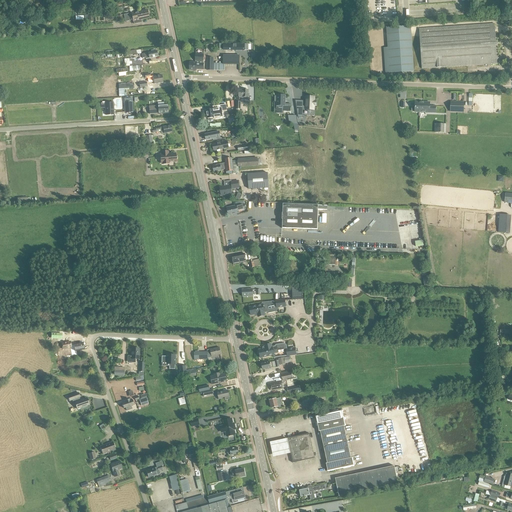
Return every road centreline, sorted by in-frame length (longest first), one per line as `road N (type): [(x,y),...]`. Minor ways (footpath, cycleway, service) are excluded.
road 1 (unclassified): [(511,87),(178,78)]
road 2 (unclassified): [(149,511),(91,339),(236,339)]
road 3 (secondary): [(236,339),(187,118)]
road 4 (unclassified): [(0,129),(187,118)]
road 5 (secondary): [(273,511),(236,339)]
